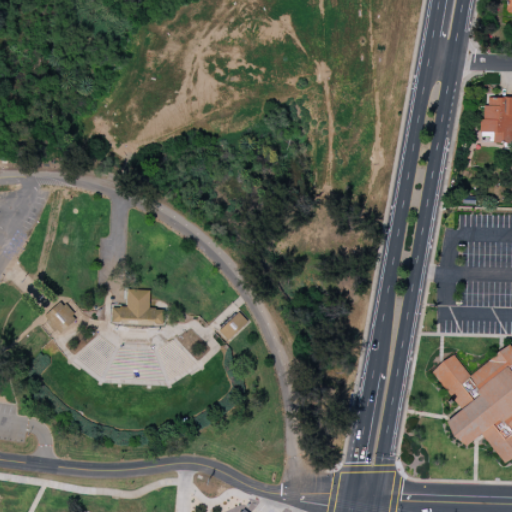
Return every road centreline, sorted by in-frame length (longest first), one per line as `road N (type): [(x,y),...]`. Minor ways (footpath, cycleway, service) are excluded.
road 1 (primary): [(376,499),(463,0)]
road 2 (residential): [(293,495),(294,422),(274,341),(246,291),(177,223),(118,194)]
road 3 (primary): [(427,59),(372,371)]
road 4 (residential): [(0,459),(113,472),(195,464),(293,495)]
road 5 (residential): [(350,497),(511,504)]
road 6 (primary): [(372,371),(350,497)]
road 7 (residential): [(118,194),(0,177)]
